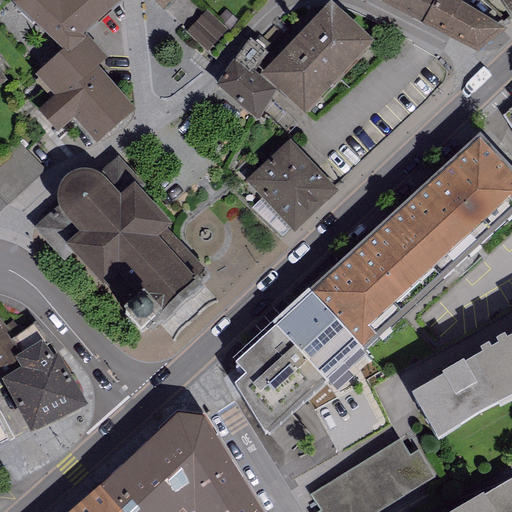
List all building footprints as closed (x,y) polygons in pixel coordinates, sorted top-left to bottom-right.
[(49,0),(17,0),(11,6),(62,54),(63,53),(67,58),(85,43),(83,41),(85,39),(125,3),(121,0),(71,0),(60,10),(49,0)] [(147,0),(162,12),(172,0),(147,0)] [(437,0),(369,0),(421,29),(437,0)] [(507,35),(442,0),(437,0),(421,29),(477,58),(507,35)] [(511,0),(486,0),(491,8),(497,4),(511,27),(511,0)] [(275,65),(260,81),(278,96),(304,120),(373,48),(330,7),(322,6),(312,6),(298,10),(287,18),(279,25),(299,40),(275,65)] [(209,50),(231,27),(210,9),(189,32),(209,50)] [(85,39),(83,41),(85,43),(67,58),(63,53),(62,54),(34,77),(55,101),(36,117),(56,139),(73,125),(95,151),(135,116),(98,72),(107,64),(85,39)] [(275,65),(249,44),(217,90),(258,126),(278,96),(260,81),(275,65)] [(511,109),(503,118),(511,132),(511,109)] [(385,227),(442,288),(511,223),(511,177),(479,141),(385,227)] [(289,146),(268,167),(315,217),(337,195),(289,146)] [(294,237),(315,217),(268,167),(246,187),(294,237)] [(102,182),(90,177),(76,177),(66,182),(62,187),(58,192),(56,202),(57,211),(33,231),(63,262),(70,257),(102,290),(106,286),(130,316),(141,303),(162,328),(182,310),(201,292),(158,244),(170,231),(133,189),(118,202),(102,182)] [(442,288),(385,227),(308,298),(361,355),(365,359),(442,288)] [(361,355),(308,298),(272,332),(274,334),(325,389),(361,355)] [(136,337),(146,337),(151,331),(152,323),(146,316),(138,316),(131,321),(130,330),(136,337)] [(0,320),(0,377),(1,379),(20,366),(14,357),(20,353),(6,333),(8,332),(0,320)] [(325,389),(274,334),(235,369),(246,381),(234,391),(266,444),(325,389)] [(42,340),(20,353),(14,357),(20,366),(1,379),(16,407),(70,375),(58,353),(54,356),(42,340)] [(498,352),(494,354),(511,386),(511,344),(506,348),(504,344),(496,348),(498,352)] [(437,447),(511,404),(511,386),(494,354),(490,357),(488,353),(480,357),(483,361),(464,372),(463,370),(442,382),(443,384),(411,402),(437,447)] [(87,404),(70,375),(16,407),(30,433),(87,404)] [(180,412),(99,486),(121,511),(193,511),(194,511),(193,511),(263,511),(203,414),(180,412)] [(0,453),(8,449),(0,431),(0,453)] [(399,441),(310,497),(319,511),(381,511),(434,480),(418,453),(410,458),(399,441)] [(511,511),(511,484),(483,502),(484,503),(468,511),(511,511)] [(121,511),(99,486),(67,511),(121,511)]
